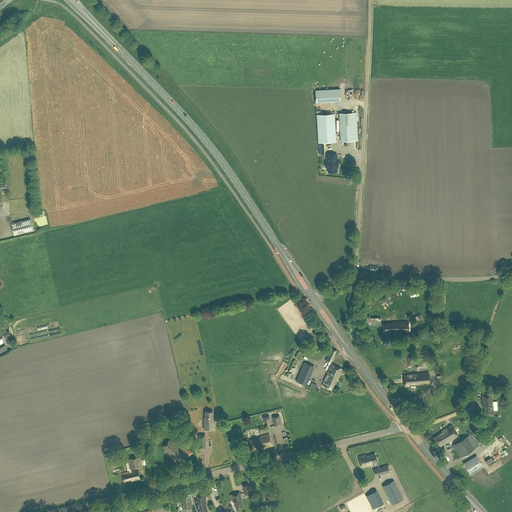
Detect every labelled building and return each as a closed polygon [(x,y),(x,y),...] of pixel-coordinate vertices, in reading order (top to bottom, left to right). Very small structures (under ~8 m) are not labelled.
[(341,101),(340,89),(315,90),(316,102),(341,101)] [(357,140),(356,112),(338,113),(340,141),(357,140)] [(336,142),(334,114),(316,116),(318,144),(336,142)] [(337,160),(337,155),(327,156),(327,162),(327,170),(329,170),(329,173),(338,172),(337,168),(339,168),(338,160),(337,160)] [(33,231),(30,219),(11,223),(14,235),(33,231)] [(409,330),(408,321),(382,322),(383,334),(398,333),(398,331),(409,330)] [(337,350),(331,347),(325,360),(330,363),(337,350)] [(312,365),(304,362),(296,381),(303,384),(312,365)] [(342,369),(331,364),(327,374),(322,385),(331,389),(336,379),(337,379),(342,369)] [(429,386),(428,372),(416,373),(403,374),(404,388),(408,387),(408,385),(417,385),(417,387),(429,386)] [(325,396),(330,392),(328,389),(326,391),(323,387),(320,390),(325,396)] [(493,413),(491,394),(481,395),(482,404),(483,404),(484,414),(493,413)] [(214,414),(206,414),(205,422),(204,422),(204,432),(214,432),(214,422),(213,422),(214,414)] [(281,424),(279,415),(272,417),(274,426),(281,424)] [(458,436),(451,424),(441,430),(442,432),(434,437),(439,445),(444,442),(445,443),(447,442),(458,436)] [(478,446),(471,434),(452,445),(460,458),(478,446)] [(272,447),(269,436),(260,438),(261,440),(249,443),(251,451),(263,448),(263,449),(272,447)] [(175,447),(169,441),(163,446),(169,453),(168,454),(176,462),(184,455),(176,446),(175,447)] [(194,452),(186,444),(181,449),(189,457),(194,452)] [(377,462),(375,454),(366,456),(366,455),(358,457),(361,468),(372,465),(372,463),(377,462)] [(483,467),(476,455),(463,463),(470,474),(483,467)] [(143,466),(141,456),(126,459),(128,469),(143,466)] [(491,457),(486,461),(488,466),(494,462),(491,457)] [(389,472),(387,465),(377,468),(378,475),(389,472)] [(139,479),(137,470),(122,473),(123,481),(132,479),(132,481),(139,479)] [(403,499),(393,480),(382,486),(392,504),(403,499)] [(251,493),(247,483),(242,484),(245,495),(251,493)] [(383,503),(376,490),(365,496),(372,509),(383,503)] [(241,500),(239,493),(230,496),(232,502),(233,502),(236,510),(243,508),(240,500),(241,500)] [(206,499),(204,494),(193,497),(196,507),(197,507),(198,511),(207,511),(205,504),(207,504),(205,500),(206,499)] [(183,510),(193,507),(190,495),(181,496),(183,506),(182,507),(183,510)]
